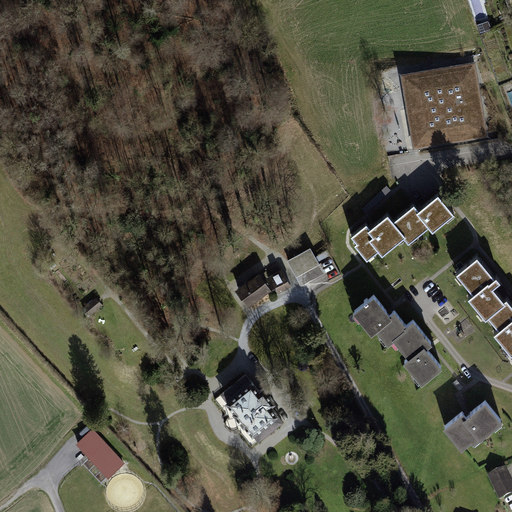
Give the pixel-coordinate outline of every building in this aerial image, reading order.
[(442,73),(406,79),(411,108),(415,108),(420,140),(452,135),(453,139),(483,134),(474,83),(470,84),(467,65),(441,70),(442,73)] [(384,194),(380,190),(364,206),(368,210),(384,194)] [(388,214),(387,214),(409,241),(429,225),(433,229),(453,213),(438,194),(419,210),(414,204),(393,221),(388,214)] [(409,241),(387,214),(370,229),(366,224),(352,235),(358,242),(355,244),(367,258),(378,248),(382,253),(404,236),(408,241),(409,241)] [(310,248),(288,260),(297,276),(319,263),(310,248)] [(477,256),(457,272),(474,292),(469,296),(485,316),(507,299),(506,298),(504,301),(489,282),(494,278),(477,256)] [(319,263),(297,276),(302,285),(324,273),(319,263)] [(282,270),(268,278),(273,287),(276,285),(279,290),(290,284),(282,270)] [(259,275),(239,290),(248,303),(269,288),(259,275)] [(168,334),(127,285),(120,291),(160,340),(168,334)] [(365,302),(357,308),(363,316),(361,318),(372,331),(376,327),(382,334),(384,333),(390,339),(414,320),(413,319),(406,325),(394,310),(390,314),(374,295),(368,299),(367,298),(364,300),(365,302)] [(101,304),(96,298),(83,309),(88,315),(101,304)] [(511,305),(507,299),(485,316),(486,317),(488,314),(500,328),(495,332),(511,352),(511,351),(511,305)] [(414,320),(390,339),(390,340),(396,335),(402,342),(399,344),(409,356),(405,360),(415,374),(418,372),(424,380),(441,366),(425,346),(431,342),(414,320)] [(246,374),(215,399),(228,416),(227,417),(226,418),(225,420),(225,422),(225,424),(225,425),(226,427),(228,429),(229,430),(232,430),(234,430),(236,430),(238,428),(251,446),(282,421),(277,414),(270,405),(275,401),(264,387),(259,391),(251,381),(246,374)] [(463,411),(445,426),(462,446),(478,433),(480,436),(493,425),(492,423),(498,418),(500,420),(501,419),(485,400),(466,416),(463,411)] [(88,447),(99,436),(92,429),(78,443),(84,450),(88,447)] [(88,447),(112,472),(123,462),(99,436),(88,447)] [(511,485),(504,469),(490,476),(500,497),(511,491),(511,485)]
